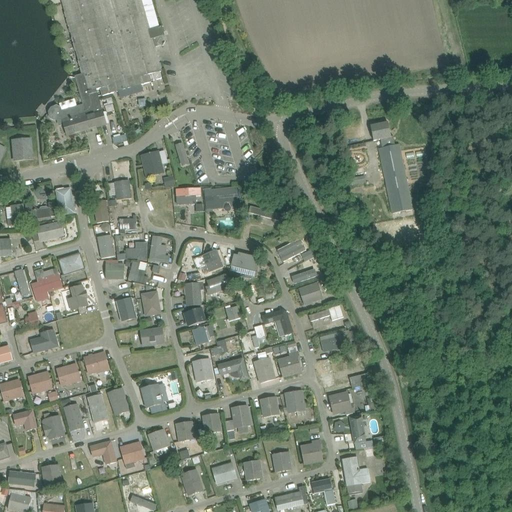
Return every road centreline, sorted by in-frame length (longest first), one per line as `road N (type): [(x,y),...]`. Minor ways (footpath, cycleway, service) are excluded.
road 1 (unclassified): [(420,511),(386,354),(280,121)]
road 2 (residential): [(182,511),(329,466),(315,379)]
road 3 (unclassified): [(280,121),(373,98),(511,87)]
road 4 (residential): [(315,379),(276,262),(261,244),(184,233)]
road 5 (residential): [(197,412),(169,305),(184,233)]
road 6 (residential): [(0,470),(143,428)]
road 7 (residential): [(197,412),(315,379)]
